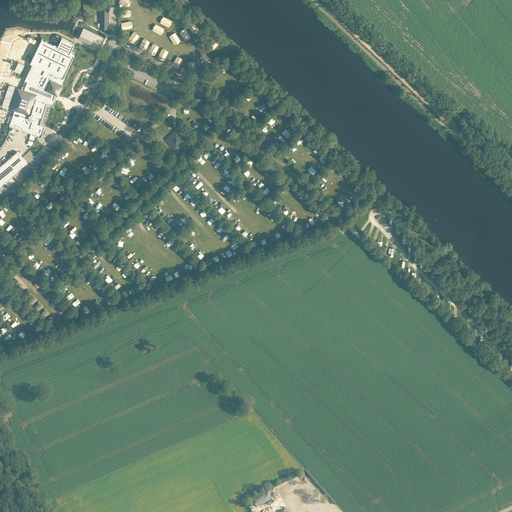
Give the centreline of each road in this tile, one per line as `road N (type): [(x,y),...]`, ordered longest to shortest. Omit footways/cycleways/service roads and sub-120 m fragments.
road 1 (track): [(321,0),(455,129),(511,169)]
road 2 (track): [(511,379),(338,218)]
road 3 (unclassified): [(0,196),(88,102),(114,35),(115,0)]
